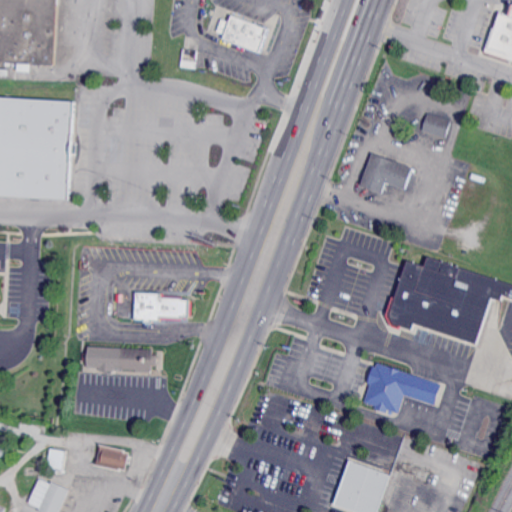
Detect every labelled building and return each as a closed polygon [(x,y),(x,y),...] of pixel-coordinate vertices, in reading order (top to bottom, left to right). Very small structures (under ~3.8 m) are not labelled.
[(60,0),(57,65),(0,62),(0,0),(60,0)] [(322,18),(317,17),(321,7),(325,9),(322,18)] [(511,59),(486,50),(501,12),(510,15),(511,9),(511,59)] [(269,28),(267,37),(260,51),(224,37),(225,33),(218,30),(222,18),(230,21),(233,15),(269,28)] [(71,199),(0,194),(0,95),(77,100),(71,199)] [(445,136),(423,129),(428,113),(450,120),(445,136)] [(405,187),(386,180),(381,192),(361,185),(373,153),(412,167),(405,187)] [(511,283),(511,296),(503,293),(501,298),(492,296),(477,342),(414,322),(412,329),(395,322),(391,314),(408,260),(426,265),(429,256),(511,283)] [(190,317),(159,315),(159,319),(135,318),(137,291),(162,292),(162,297),(191,298),(190,317)] [(158,367),(153,366),(153,371),(120,370),(121,349),(154,351),(154,356),(159,356),(158,367)] [(409,373),(410,374),(440,383),(433,404),(404,394),(398,413),(386,409),(385,413),(374,409),(375,405),(364,402),(370,384),(366,383),(372,365),(375,366),(376,363),(409,373)] [(7,457),(0,455),(0,441),(8,443),(7,448),(9,449),(7,457)] [(127,475),(97,468),(101,447),(132,454),(127,475)] [(64,469),(50,467),(53,448),(68,450),(64,469)] [(359,511),(377,511),(390,473),(349,460),(335,504),(359,511)] [(51,484),(51,482),(69,490),(59,511),(41,511),(39,511),(40,508),(29,503),(40,480),(51,484)] [(260,501),(274,507),(271,511),(236,511),(234,511),(241,494),(250,497),(252,491),(262,495),(260,501)]
